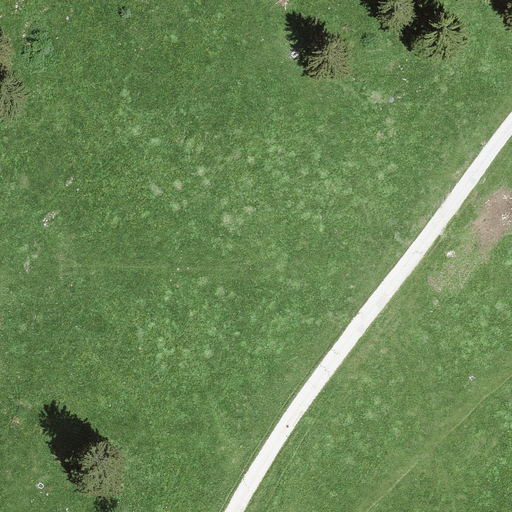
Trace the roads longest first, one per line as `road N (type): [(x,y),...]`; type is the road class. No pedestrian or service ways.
road 1 (track): [(511,121),(267,449),(231,511)]
road 2 (track): [(391,283),(418,338),(456,511)]
